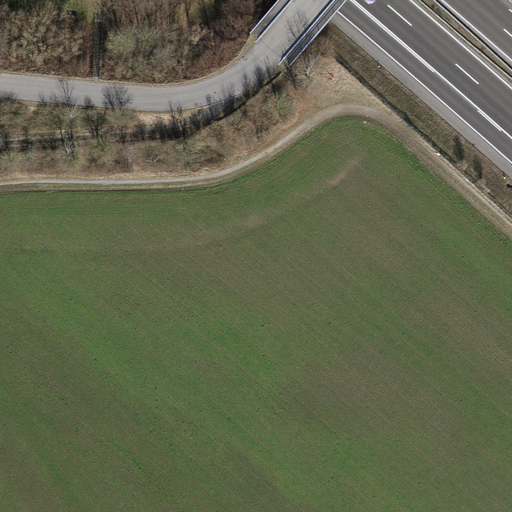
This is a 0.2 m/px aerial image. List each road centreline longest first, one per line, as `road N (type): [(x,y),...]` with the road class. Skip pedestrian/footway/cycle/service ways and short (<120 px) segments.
road 1 (track): [(345,108),(225,175),(187,183),(0,186)]
road 2 (unclassified): [(322,0),(277,52),(224,89),(158,96),(0,83)]
road 3 (track): [(0,143),(183,129),(220,108),(224,89)]
road 4 (track): [(511,231),(374,113),(345,108)]
road 5 (motorway): [(359,0),(473,78)]
road 6 (motorway): [(381,0),(473,78)]
